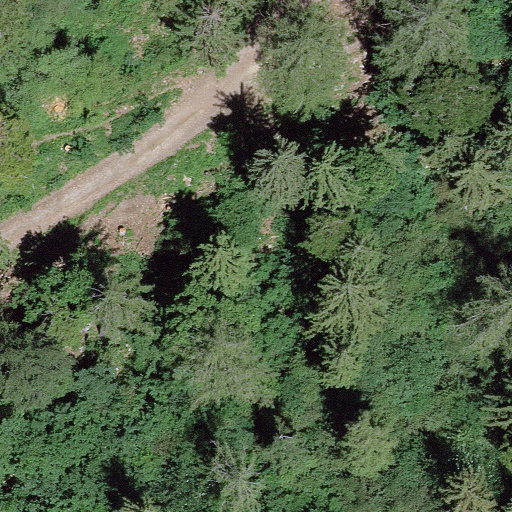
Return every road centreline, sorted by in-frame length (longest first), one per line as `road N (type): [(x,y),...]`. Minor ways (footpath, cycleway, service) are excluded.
road 1 (track): [(0,139),(226,97),(437,0)]
road 2 (track): [(0,242),(226,97),(258,39),(299,0)]
